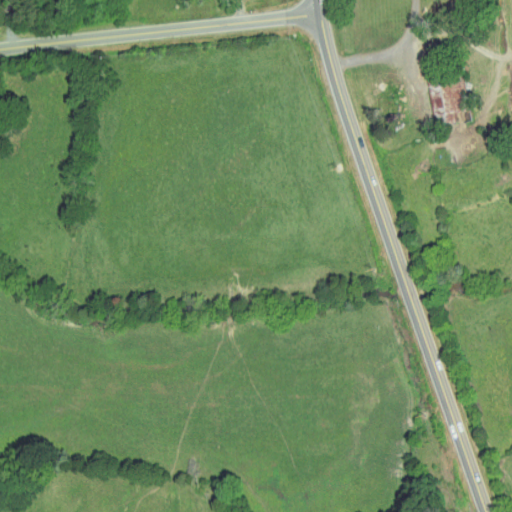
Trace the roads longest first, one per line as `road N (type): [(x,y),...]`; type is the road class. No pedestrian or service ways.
road 1 (residential): [(486,511),(337,78),(320,0)]
road 2 (residential): [(321,13),(0,46)]
